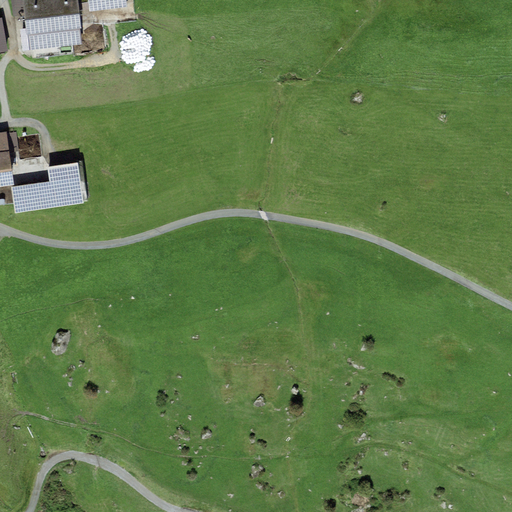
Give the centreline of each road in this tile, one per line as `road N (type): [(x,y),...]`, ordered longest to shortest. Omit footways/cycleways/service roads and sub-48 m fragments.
road 1 (track): [(511,306),(377,240),(261,214),(211,213),(89,245),(0,228)]
road 2 (track): [(28,511),(49,462),(75,454),(121,472),(181,511)]
